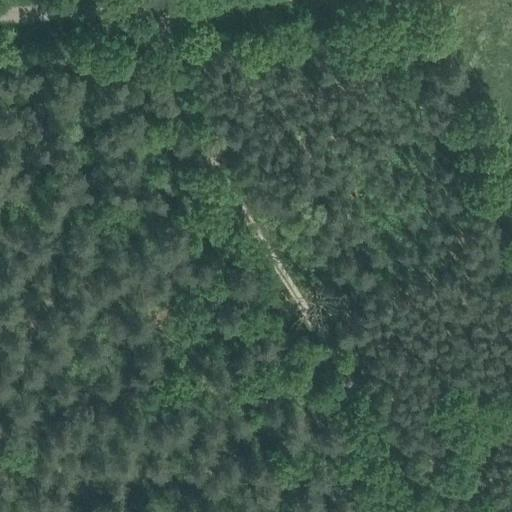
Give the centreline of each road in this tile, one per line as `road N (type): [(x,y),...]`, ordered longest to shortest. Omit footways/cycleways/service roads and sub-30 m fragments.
road 1 (track): [(390,511),(390,471),(373,430),(164,57),(157,10)]
road 2 (unclassified): [(0,21),(244,0)]
